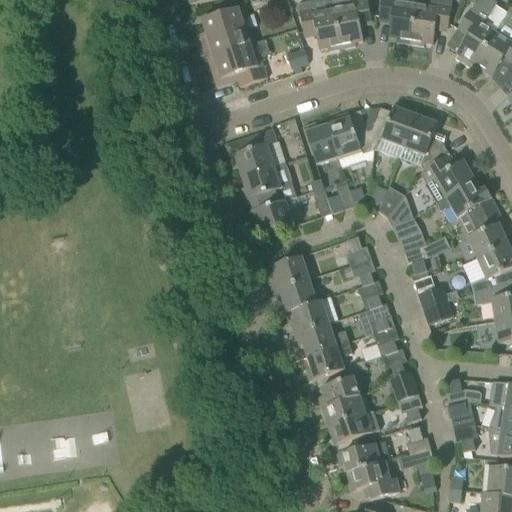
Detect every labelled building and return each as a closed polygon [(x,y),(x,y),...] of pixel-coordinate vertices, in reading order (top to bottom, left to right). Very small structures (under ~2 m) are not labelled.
[(341,52),(331,0),(298,7),(304,36),(315,34),(319,53),(327,51),(328,55),(341,52)] [(366,0),(333,0),(331,0),(341,52),(355,49),(355,46),(363,44),(359,25),(370,23),(366,0)] [(396,45),(410,47),(416,8),(404,6),(404,0),(382,0),(380,19),(391,21),(388,41),(396,42),(396,45)] [(416,8),(410,47),(424,49),(424,46),(432,48),(435,28),(447,30),(451,0),(429,0),(428,9),(416,8)] [(473,68),(503,22),(507,16),(495,7),(486,21),(470,11),(467,16),(456,33),(466,39),(455,56),(458,58),(455,62),(470,71),(472,67),(473,68)] [(252,39),(250,33),(245,34),(240,20),(246,18),(243,9),(220,17),(201,23),(205,35),(200,37),(207,61),(249,48),(255,46),(252,39)] [(503,22),(473,68),(492,79),(502,63),(511,69),(511,28),(503,22)] [(254,63),(249,48),(207,61),(217,90),(238,83),(240,90),(267,81),(261,62),(260,61),(254,63)] [(287,57),(292,71),(308,66),(304,52),(287,57)] [(400,162),(404,149),(403,149),(415,118),(405,114),(407,109),(395,105),(390,117),(379,112),(371,132),(367,133),(367,135),(366,135),(372,153),(373,153),(377,152),(400,162)] [(372,164),(373,153),(372,153),(366,135),(367,135),(367,133),(366,131),(354,135),(348,115),(336,119),(337,124),(327,128),(338,161),(341,171),(364,163),(372,164)] [(420,169),(422,172),(441,161),(439,157),(445,139),(434,135),(439,121),(427,117),(425,122),(415,118),(403,149),(404,149),(425,157),(420,169)] [(286,125),(290,136),(298,133),(295,122),(286,125)] [(316,168),(338,161),(327,128),(317,131),(315,126),(303,130),(316,168)] [(238,170),(241,180),(274,169),(267,147),(276,144),(272,133),(225,148),(233,172),(238,170)] [(433,181),(445,200),(445,201),(474,183),(469,174),(474,171),(467,161),(455,168),(448,156),(441,161),(422,172),(429,183),(433,181)] [(239,192),(247,216),(285,203),(296,200),(285,166),(274,169),(241,180),(245,191),(239,192)] [(310,187),(313,198),(324,195),(320,183),(310,187)] [(457,220),(462,230),(497,212),(491,201),(485,190),(480,193),(474,183),(445,201),(445,200),(436,206),(441,214),(450,209),(457,220)] [(371,200),(381,204),(386,193),(377,189),(371,200)] [(349,194),(354,210),(366,210),(360,191),(349,194)] [(387,222),(402,201),(386,193),(381,204),(381,205),(377,214),(387,222)] [(327,202),(332,217),(343,214),(338,198),(327,202)] [(409,224),(401,203),(404,199),(403,199),(402,201),(387,222),(391,230),(392,230),(397,228),(409,224)] [(285,203),(247,216),(251,228),(256,226),(260,237),(292,226),(285,203)] [(467,240),(476,261),(508,247),(503,238),(508,236),(503,224),(497,212),(462,230),(467,240)] [(397,228),(392,230),(394,235),(398,243),(421,235),(416,221),(409,224),(397,228)] [(347,245),(351,256),(362,252),(358,241),(347,245)] [(511,285),(511,274),(511,272),(511,271),(511,256),(508,247),(476,261),(485,280),(470,287),(473,297),(490,293),(490,292),(511,285)] [(271,282),(274,293),(309,282),(301,259),(271,269),(275,281),(271,282)] [(415,277),(411,278),(413,285),(428,279),(423,262),(411,266),(415,277)] [(350,269),(338,273),(341,282),(354,278),(350,269)] [(358,279),(363,290),(374,286),(370,275),(358,279)] [(287,316),(292,314),(291,313),(316,305),(309,282),(274,293),(278,305),(283,303),(287,316)] [(511,285),(490,292),(490,293),(494,325),(511,322),(511,285)] [(417,297),(423,313),(448,305),(442,289),(417,297)] [(366,301),(370,313),(382,309),(378,298),(366,301)] [(290,326),(294,338),(328,327),(321,303),(316,305),(291,313),(292,314),(295,325),(290,326)] [(448,305),(423,313),(428,328),(453,320),(448,305)] [(394,330),(390,319),(374,324),(378,335),(394,330)] [(511,322),(494,325),(498,348),(511,346),(511,353),(511,322)] [(303,348),(306,359),(349,345),(345,334),(332,338),(328,327),(294,338),(298,349),(303,348)] [(382,347),(386,358),(398,354),(394,343),(382,347)] [(349,345),(306,359),(310,370),(305,372),(309,384),(343,373),(340,361),(353,357),(349,345)] [(394,381),(405,377),(405,376),(401,366),(390,369),(394,381)] [(418,398),(410,375),(405,376),(405,377),(394,381),(389,382),(397,405),(418,398)] [(320,406),(322,411),(359,398),(355,387),(360,385),(357,378),(320,391),(325,405),(320,406)] [(447,385),(450,397),(462,394),(459,382),(447,385)] [(496,408),(496,410),(511,412),(511,386),(509,386),(507,398),(498,397),(496,408)] [(328,415),(329,419),(324,420),(327,430),(369,415),(367,408),(363,397),(359,398),(322,411),(323,416),(328,415)] [(467,418),(464,406),(447,410),(449,422),(467,418)] [(511,412),(496,410),(488,431),(501,434),(500,434),(511,436),(511,412)] [(406,415),(410,426),(421,422),(417,411),(406,415)] [(369,415),(327,430),(334,448),(379,433),(372,414),(369,415)] [(408,434),(411,445),(422,442),(419,431),(408,434)] [(511,436),(500,434),(496,459),(511,461),(511,436)] [(460,444),(463,456),(475,453),(472,441),(460,444)] [(347,476),(352,475),(385,466),(385,465),(390,463),(385,445),(337,458),(338,463),(343,462),(347,476)] [(390,483),(387,472),(392,471),(390,463),(385,465),(385,466),(352,475),(347,476),(349,483),(352,494),(368,490),(371,503),(391,498),(399,495),(396,482),(390,483)] [(417,469),(420,480),(432,477),(429,465),(417,469)] [(511,470),(489,468),(487,496),(486,497),(511,499),(511,470)] [(432,477),(420,480),(423,491),(432,489),(435,488),(432,477)] [(450,481),(449,493),(461,494),(463,482),(450,481)] [(461,494),(449,493),(448,504),(460,506),(461,494)] [(511,511),(511,499),(486,497),(487,496),(482,495),(480,511),(511,511)]
